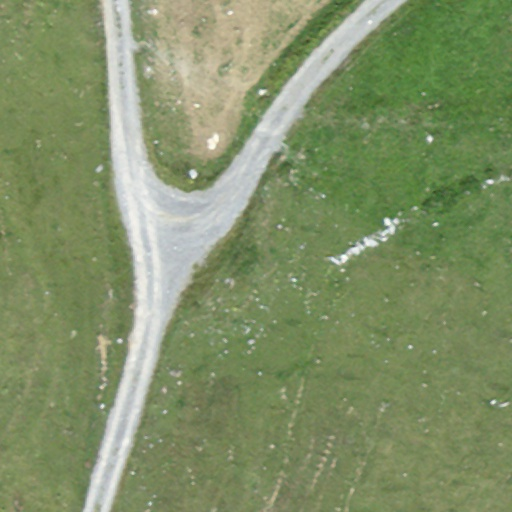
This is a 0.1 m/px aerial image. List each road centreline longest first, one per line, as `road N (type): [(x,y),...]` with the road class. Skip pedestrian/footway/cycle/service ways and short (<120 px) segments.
road 1 (track): [(387,0),(296,91),(222,208),(183,225)]
road 2 (track): [(97,511),(183,225)]
road 3 (track): [(183,225),(145,206),(134,185),(112,0)]
